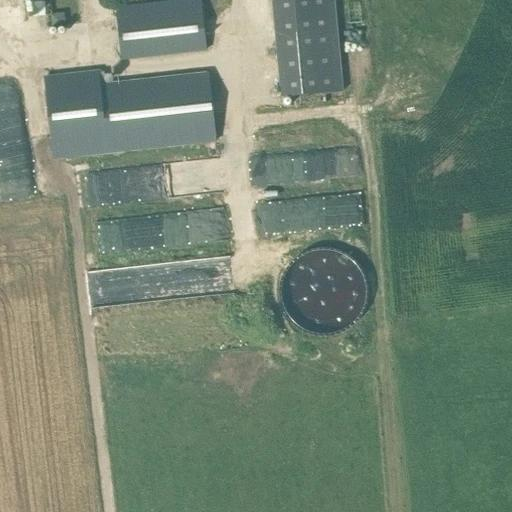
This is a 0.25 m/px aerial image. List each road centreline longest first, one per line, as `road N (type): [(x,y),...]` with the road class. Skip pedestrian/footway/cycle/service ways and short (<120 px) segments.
road 1 (track): [(363,108),(397,511)]
road 2 (track): [(109,511),(69,190)]
